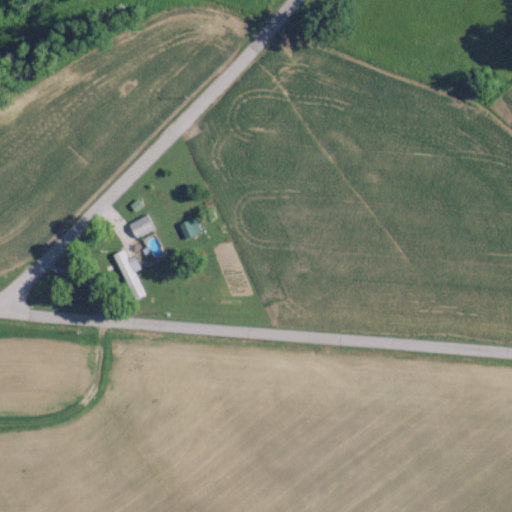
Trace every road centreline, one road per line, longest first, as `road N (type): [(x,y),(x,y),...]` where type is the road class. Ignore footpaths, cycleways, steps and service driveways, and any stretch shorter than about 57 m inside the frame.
road 1 (tertiary): [(511,352),(0,308)]
road 2 (residential): [(2,309),(299,0)]
